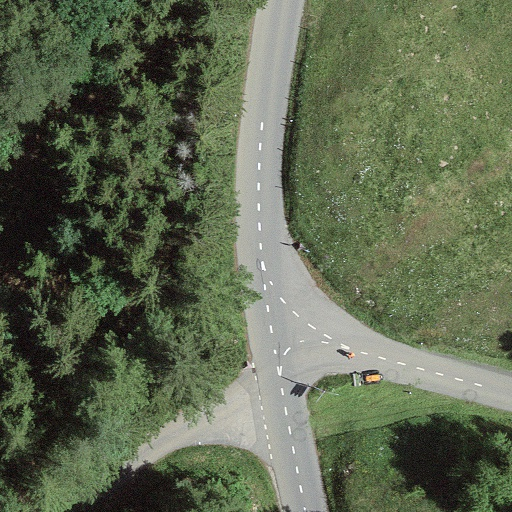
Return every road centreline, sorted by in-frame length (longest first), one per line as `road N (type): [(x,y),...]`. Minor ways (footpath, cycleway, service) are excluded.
road 1 (tertiary): [(270,326),(258,172),(280,0)]
road 2 (tertiary): [(511,395),(270,326)]
road 3 (track): [(80,511),(198,416),(284,402)]
road 4 (tertiary): [(270,326),(306,511)]
